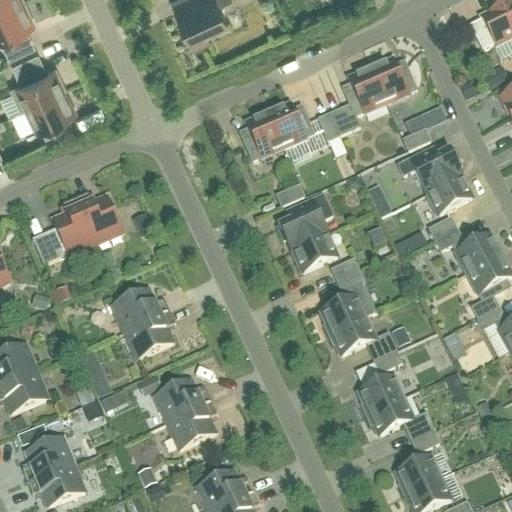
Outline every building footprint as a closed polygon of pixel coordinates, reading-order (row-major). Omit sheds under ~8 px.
[(0,0),(0,13),(24,2),(22,0),(0,0)] [(230,0),(174,0),(173,1),(195,47),(210,40),(205,31),(228,20),(221,4),(230,0)] [(34,24),(24,2),(0,13),(0,39),(2,39),(10,57),(34,46),(28,34),(26,35),(23,29),(34,24)] [(511,6),(502,12),(511,32),(511,6)] [(471,31),(484,56),(493,51),(495,50),(496,53),(499,52),(511,45),(511,32),(502,12),(488,19),(489,22),(471,31)] [(495,50),(493,51),(501,66),(511,59),(511,45),(499,52),(496,53),(495,50)] [(15,66),(23,84),(17,86),(20,92),(15,94),(22,110),(20,111),(20,112),(65,90),(55,69),(44,74),(41,67),(43,66),(38,55),(15,66)] [(383,67),(371,73),(387,110),(418,96),(408,74),(399,78),(394,66),(384,70),(383,67)] [(351,112),(331,120),(340,142),(361,133),(356,123),(387,110),(371,73),(358,78),(359,81),(350,85),(355,97),(346,101),(351,112)] [(502,73),(494,77),(498,87),(507,83),(502,73)] [(461,94),(466,104),(476,98),(471,89),(461,94)] [(75,112),(65,90),(20,112),(28,109),(38,130),(43,127),(47,135),(70,124),(70,123),(67,124),(64,117),(75,112)] [(511,96),(503,102),(506,109),(504,110),(511,124),(511,123),(511,96)] [(280,112),(268,118),(284,155),(285,154),(291,169),(312,160),(305,145),(315,141),(305,119),(296,122),(291,110),(281,115),(280,112)] [(441,115),(407,130),(412,142),(446,126),(441,115)] [(257,125),(247,130),(252,142),(244,146),(253,168),(284,155),(268,118),(256,123),(257,125)] [(331,120),(319,125),(329,147),(340,142),(331,120)] [(426,137),(404,146),(409,158),(431,148),(426,137)] [(415,177),(427,201),(463,183),(457,171),(459,170),(453,157),(439,164),(433,154),(398,172),(404,183),(415,177)] [(463,183),(427,201),(427,202),(428,201),(439,222),(473,205),(462,184),(463,184),(463,183)] [(299,192),(277,202),(282,213),(304,203),(299,192)] [(96,251),(123,239),(107,203),(93,209),(89,200),(76,205),(96,251)] [(287,246),(292,258),(329,241),(322,228),(334,222),(323,201),(288,217),(293,228),(278,234),(284,247),(287,246)] [(68,261),(69,263),(96,251),(76,205),(64,211),(68,220),(53,226),(57,235),(33,245),(44,271),(68,261)] [(146,220),(135,225),(143,243),(154,238),(146,220)] [(451,224),(430,236),(436,247),(457,235),(451,224)] [(468,280),(503,261),(497,249),(495,250),(490,241),(478,247),(474,240),(463,246),(457,235),(436,247),(442,258),(453,252),(468,280)] [(329,242),(329,241),(292,258),(293,259),(294,258),(304,279),(338,263),(328,242),(329,242)] [(483,309),(472,314),(478,325),(499,313),(494,303),(505,297),(501,290),(511,283),(511,282),(508,274),(510,273),(503,261),(468,280),(483,309)] [(0,292),(10,288),(0,263),(0,292)] [(359,277),(354,266),(332,276),(337,287),(359,277)] [(347,307),(322,319),(327,331),(325,332),(330,341),(366,324),(376,319),(362,289),(364,289),(359,277),(337,287),(347,307)] [(67,293),(52,299),(57,311),(72,305),(67,293)] [(149,295),(113,312),(125,339),(170,318),(164,306),(156,310),(149,295)] [(50,304),(38,300),(34,312),(46,316),(50,304)] [(511,319),(505,324),(499,313),(478,325),(484,336),(495,330),(511,358),(511,357),(511,319)] [(138,366),(174,349),(167,334),(176,330),(170,318),(125,339),(138,366)] [(330,341),(334,351),(337,350),(342,362),(367,351),(381,380),(402,370),(388,340),(376,346),(366,324),(330,341)] [(405,335),(393,341),(399,353),(411,347),(405,335)] [(448,354),(459,347),(455,340),(444,346),(448,354)] [(0,393),(37,378),(26,350),(0,361),(0,393)] [(0,393),(0,407),(6,406),(12,420),(49,405),(37,378),(0,393)] [(144,403),(162,395),(156,383),(139,391),(144,403)] [(393,383),(359,399),(365,411),(363,412),(367,421),(404,404),(393,383)] [(192,386),(155,403),(168,430),(213,409),(207,396),(198,400),(192,386)] [(113,398),(108,387),(97,392),(102,403),(113,398)] [(367,421),(372,431),(374,430),(380,442),(404,431),(413,449),(435,439),(426,420),(414,426),(404,404),(367,421)] [(476,413),(481,423),(493,417),(488,407),(476,413)] [(180,456),(217,439),(210,425),(219,421),(213,409),(168,430),(180,456)] [(23,422),(13,426),(17,437),(27,433),(23,422)] [(34,435),(19,441),(23,453),(39,446),(34,435)] [(440,450),(435,439),(413,449),(418,460),(440,450)] [(32,473),(24,477),(29,489),(75,471),(64,444),(27,459),(32,473)] [(431,463),(397,479),(402,491),(400,492),(405,502),(441,485),(431,463)] [(43,499),(47,511),(51,511),(86,498),(75,471),(29,489),(34,502),(43,499)] [(151,474),(139,480),(146,494),(157,489),(151,474)] [(241,491),(234,477),(198,494),(206,511),(228,511),(255,499),(249,487),(241,491)] [(405,502),(409,511),(411,510),(412,511),(439,511),(451,506),(441,485),(405,502)] [(159,492),(148,496),(153,508),(163,504),(159,492)] [(228,511),(260,511),(261,511),(255,499),(228,511)] [(133,511),(141,508),(138,501),(129,504),(133,511)]
